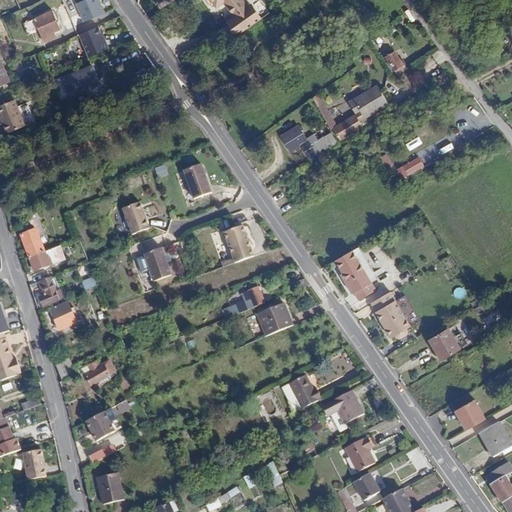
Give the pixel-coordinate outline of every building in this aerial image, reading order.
[(106,15),(99,0),(86,0),(76,4),(85,24),(106,15)] [(154,0),(160,10),(179,0),(154,0)] [(238,39),(264,21),(254,5),(251,6),(245,0),(210,0),(218,10),(225,5),(236,17),(228,23),(238,39)] [(61,28),(53,9),(34,18),(42,37),(61,28)] [(97,31),(99,39),(112,33),(109,26),(97,31)] [(112,33),(99,39),(104,50),(117,45),(112,33)] [(386,51),(384,53),(396,73),(406,68),(394,50),(388,53),(386,51)] [(0,85),(9,81),(0,61),(0,85)] [(90,67),(61,79),(68,95),(96,84),(92,75),(94,74),(92,66),(90,67)] [(377,84),(352,98),(362,117),(387,102),(377,84)] [(25,126),(15,100),(0,105),(0,116),(7,133),(25,126)] [(354,113),(332,127),(339,139),(351,132),(350,130),(361,124),(354,113)] [(299,144),(311,161),(339,144),(330,130),(316,139),(313,134),(305,138),(297,125),(279,136),(288,150),(299,144)] [(395,168),(400,179),(425,169),(420,158),(395,168)] [(211,193),(200,164),(183,171),(194,199),(211,193)] [(147,228),(137,203),(121,209),(130,235),(147,228)] [(253,256),(242,225),(223,232),(234,263),(253,256)] [(21,235),(27,252),(43,247),(36,230),(21,235)] [(58,241),(43,247),(50,265),(65,259),(58,241)] [(43,247),(27,252),(34,271),(50,265),(43,247)] [(352,248),(334,258),(346,278),(344,280),(351,291),(353,290),(358,298),(375,288),(370,280),(352,248)] [(170,276),(160,249),(143,255),(153,283),(170,276)] [(59,299),(51,277),(39,282),(44,296),(39,298),(42,306),(59,299)] [(310,284),(305,277),(293,281),(296,289),(310,284)] [(82,284),(84,291),(97,286),(95,279),(82,284)] [(255,305),(265,301),(259,285),(249,289),(255,305)] [(410,324),(389,290),(370,300),(376,309),(375,309),(391,335),(395,332),(397,335),(400,335),(406,332),(407,328),(406,326),(410,324)] [(285,326),(297,322),(288,300),(262,311),(270,332),(284,327),(285,326)] [(10,330),(0,303),(0,334),(6,332),(10,330)] [(67,322),(64,315),(61,306),(51,309),(59,330),(68,327),(67,322)] [(457,328),(455,324),(428,340),(440,359),(459,348),(455,340),(457,339),(452,330),(457,328)] [(0,369),(3,379),(20,373),(19,372),(23,371),(18,357),(14,358),(7,337),(0,339),(0,369)] [(57,363),(62,382),(78,377),(72,359),(57,363)] [(91,384),(102,378),(109,375),(110,372),(115,370),(109,359),(97,365),(99,369),(93,372),(89,362),(82,366),(91,384)] [(109,375),(102,378),(103,381),(116,374),(115,370),(110,372),(109,375)] [(303,407),(320,399),(319,397),(322,396),(318,389),(315,390),(307,375),(291,383),(303,407)] [(295,411),(303,407),(291,383),(284,387),(295,411)] [(365,411),(353,388),(352,389),(335,398),(326,403),(332,414),(334,413),(341,409),(347,420),(352,418),(365,411)] [(24,411),(42,405),(41,404),(39,399),(22,405),(24,411)] [(452,410),(464,429),(483,417),(475,403),(471,406),(468,401),(452,410)] [(110,408),(84,422),(95,442),(120,427),(110,408)] [(352,418),(347,420),(341,409),(334,413),(342,430),(354,424),(352,418)] [(0,448),(3,455),(21,449),(17,439),(14,440),(6,418),(0,419),(0,448)] [(510,446),(497,423),(478,434),(491,457),(510,446)] [(345,440),(342,435),(334,439),(336,444),(345,440)] [(363,437),(345,446),(357,470),(375,461),(369,448),(373,445),(368,437),(364,439),(363,437)] [(307,443),(299,447),(302,454),(310,450),(307,443)] [(93,462),(114,451),(111,444),(89,455),(93,462)] [(41,449),(23,452),(29,479),(47,476),(41,449)] [(279,474),(274,460),(265,465),(274,486),(282,482),(279,474)] [(489,474),(494,483),(506,476),(511,473),(511,468),(509,463),(489,474)] [(294,476),(290,468),(279,474),(282,482),(283,482),(294,476)] [(103,490),(100,491),(103,504),(125,497),(118,471),(99,476),(103,490)] [(252,471),(246,475),(252,486),(258,483),(252,471)] [(378,490),(368,471),(335,488),(345,506),(353,502),(350,496),(360,491),(364,498),(378,490)] [(492,484),(502,503),(503,503),(511,497),(511,485),(506,476),(494,483),(492,484)] [(243,490),(240,484),(208,502),(212,509),(224,503),(223,501),(243,490)] [(417,511),(404,487),(386,496),(394,511),(414,511),(415,511),(417,511)] [(169,502),(167,497),(155,504),(158,511),(176,511),(179,511),(174,500),(169,502)] [(511,511),(511,497),(503,503),(508,511),(511,511)] [(353,502),(345,506),(347,511),(355,511),(358,511),(353,502)] [(436,511),(431,503),(417,511),(415,511),(436,511)]
